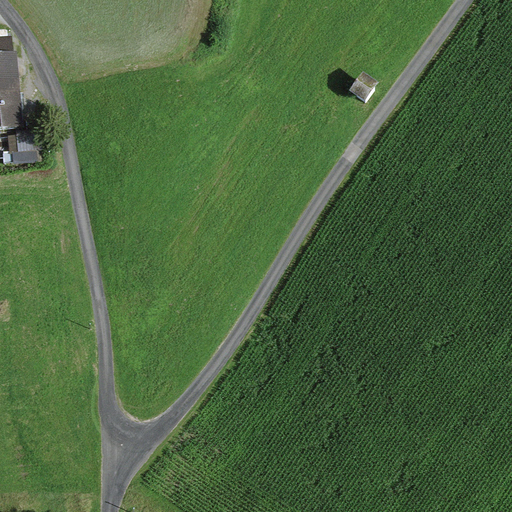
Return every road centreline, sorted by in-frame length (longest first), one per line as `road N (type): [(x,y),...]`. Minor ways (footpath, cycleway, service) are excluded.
road 1 (unclassified): [(120,478),(219,354),(339,165),(463,0)]
road 2 (unclassified): [(0,11),(47,87),(97,312),(104,419),(120,478)]
